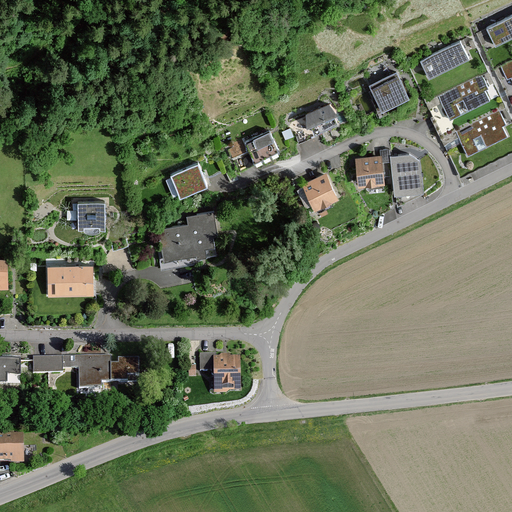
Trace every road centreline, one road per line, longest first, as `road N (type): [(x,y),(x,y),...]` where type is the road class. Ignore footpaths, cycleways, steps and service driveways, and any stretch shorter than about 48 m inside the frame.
road 1 (tertiary): [(272,414),(166,433),(0,494)]
road 2 (residential): [(271,334),(0,335)]
road 3 (tertiary): [(511,389),(272,414)]
road 4 (residential): [(271,334),(291,293),(326,259),(454,196)]
road 5 (residential): [(454,196),(438,154),(400,131),(367,135),(294,170)]
